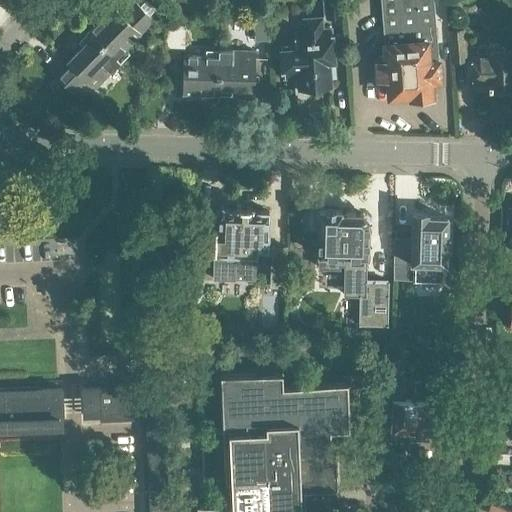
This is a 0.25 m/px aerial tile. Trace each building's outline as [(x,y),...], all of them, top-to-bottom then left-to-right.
[(92,36),(92,37),(119,64),(121,62),(116,58),(153,20),(157,25),(158,23),(134,0),(132,0),(135,3),(123,15),(113,6),(88,32),(92,36)] [(340,0),(324,0),(326,18),(342,17),(340,0)] [(440,80),(432,0),(380,0),(385,56),(377,56),(373,61),(375,78),(380,83),(387,82),(388,96),(410,94),(410,96),(413,96),(417,100),(426,99),(429,94),(432,94),(430,80),(440,80)] [(171,10),(173,23),(187,21),(184,8),(171,10)] [(265,8),(253,10),(255,41),(268,39),(265,8)] [(295,44),(280,45),(282,77),(295,76),(296,91),(296,92),(297,93),(298,94),(300,95),(302,96),(304,96),(305,95),(307,95),(307,94),(308,93),(308,92),(309,90),(309,89),(309,88),(330,87),(328,61),(333,61),(331,29),(323,30),(322,17),(302,19),(303,32),(294,32),(295,44)] [(166,47),(185,48),(186,24),(166,23),(166,47)] [(463,30),(449,31),(451,61),(465,59),(463,30)] [(119,64),(92,37),(68,61),(66,59),(54,72),(51,69),(50,70),(77,97),(78,95),(71,88),(83,76),(95,88),(119,64)] [(490,89),(511,88),(511,49),(501,49),(501,42),(488,42),(489,56),(472,57),(473,84),(488,84),(488,88),(490,88),(490,89)] [(219,50),(219,56),(218,88),(219,88),(255,89),(256,51),(219,50)] [(218,88),(219,56),(183,55),(182,93),(219,94),(219,88),(218,88)] [(253,207),(236,207),(235,209),(225,208),(222,205),(215,211),(219,214),(218,229),(215,229),(214,231),(206,231),(205,233),(204,247),(206,249),(213,250),(213,253),(214,253),(213,263),(212,263),(212,265),(213,265),(213,278),(233,278),(233,279),(256,280),(257,248),(267,248),(269,210),(252,210),(253,207)] [(309,213),(309,227),(310,229),(318,230),(318,231),(319,231),(318,255),(320,255),(319,267),(339,268),(339,263),(345,264),(345,294),(359,295),(360,295),(359,323),(359,325),(360,325),(360,324),(386,325),(388,325),(388,324),(388,296),(389,296),(389,294),(388,294),(389,283),(389,281),(387,281),(375,281),(373,280),(373,281),(367,281),(367,280),(366,280),(366,256),(368,256),(368,219),(369,219),(363,213),(341,212),(341,210),(319,210),(319,211),(311,211),(309,213)] [(413,280),(442,281),(443,264),(445,264),(448,217),(427,216),(427,215),(413,214),(412,238),(394,237),(393,277),(413,278),(413,280)] [(270,286),(285,287),(287,247),(272,246),(270,286)] [(386,362),(386,378),(398,378),(398,362),(386,362)] [(305,511),(305,490),(338,488),(336,441),(331,441),(331,431),(350,430),(348,383),(283,386),(282,371),(262,372),(221,374),(223,431),(202,432),(202,440),(202,450),(203,480),(225,479),(231,478),(232,503),(197,504),(197,511),(305,511)] [(168,511),(167,478),(166,471),(166,466),(163,406),(162,407),(161,384),(82,387),(84,416),(101,415),(101,413),(113,412),(114,420),(146,419),(146,423),(145,423),(146,443),(147,442),(147,447),(146,447),(147,467),(148,467),(148,471),(147,471),(148,491),(149,491),(149,495),(148,495),(148,511),(168,511)] [(381,387),(380,429),(385,429),(391,429),(401,430),(411,430),(411,439),(428,440),(428,431),(429,431),(430,409),(428,409),(428,400),(404,399),(404,389),(382,389),(382,388),(382,387),(381,387)] [(0,511),(0,428),(50,427),(50,417),(57,417),(59,417),(64,416),(63,388),(41,389),(0,390),(0,511)] [(511,511),(491,502),(488,509),(476,504),(472,511),(511,511)]
